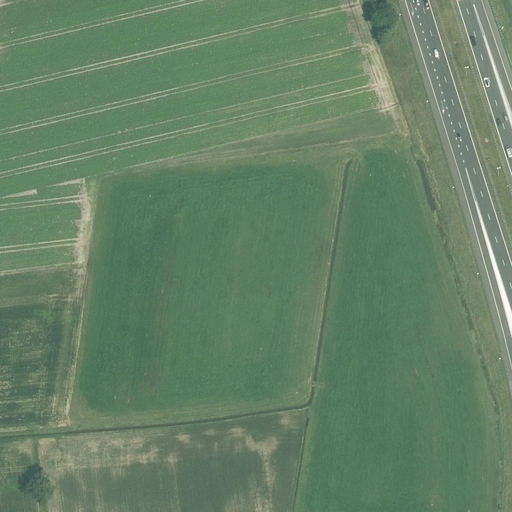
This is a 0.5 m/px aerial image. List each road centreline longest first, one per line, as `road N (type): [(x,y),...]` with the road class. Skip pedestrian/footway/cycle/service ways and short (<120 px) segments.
road 1 (motorway): [(472,165),(511,356)]
road 2 (motorway): [(421,0),(472,165)]
road 3 (motorway): [(511,154),(465,7)]
road 4 (motorway): [(472,165),(511,289)]
